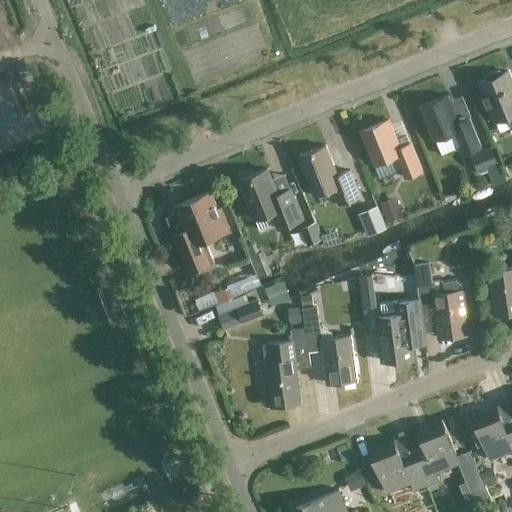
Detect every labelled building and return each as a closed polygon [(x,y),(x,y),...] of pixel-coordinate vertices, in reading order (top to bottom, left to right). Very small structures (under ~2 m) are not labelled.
[(486,80),(479,82),(484,94),(482,95),(487,106),(489,105),(496,123),(510,117),(511,120),(511,82),(507,71),(500,74),(499,70),(485,76),(486,80)] [(420,107),(434,141),(455,132),(464,154),(481,147),(469,117),(458,121),(448,95),(420,107)] [(388,119),(360,131),(374,165),(379,178),(402,169),(405,178),(422,171),(411,143),(400,148),(388,119)] [(299,156),(316,196),(333,189),(339,205),(360,196),(350,170),(337,175),(325,145),(299,156)] [(491,146),(471,154),(477,169),(486,166),(494,185),(505,180),(497,161),(491,146)] [(293,195),(280,200),(267,169),(239,180),(255,220),(272,213),(278,229),(303,219),(293,195)] [(185,230),(172,235),(185,268),(187,273),(212,263),(210,258),(203,240),(226,231),(210,192),(175,206),(185,230)] [(402,215),(394,196),(378,202),(386,222),(402,215)] [(300,227),(307,244),(320,239),(314,222),(300,227)] [(251,256),(260,277),(260,278),(271,273),(262,251),(251,256)] [(414,264),(419,299),(422,324),(423,324),(421,309),(434,307),(439,339),(469,335),(463,289),(462,290),(461,284),(456,280),(443,282),(442,280),(432,281),(429,262),(414,264)] [(511,266),(489,270),(495,315),(511,312),(511,266)] [(375,307),(373,286),(372,274),(358,277),(362,308),(375,307)] [(275,280),(258,287),(262,298),(279,291),(275,280)] [(245,293),(215,305),(215,306),(225,331),(263,315),(256,298),(249,301),(245,293)] [(311,297),(302,298),(303,307),(313,306),(311,297)] [(419,299),(404,301),(379,304),(381,316),(377,316),(383,362),(413,358),(408,326),(422,324),(419,299)] [(313,306),(303,307),(306,328),(309,352),(322,350),(327,384),(357,380),(351,335),(322,339),(320,326),(317,305),(313,306)] [(299,306),(287,307),(289,321),(301,320),(299,306)] [(262,343),(269,390),(263,390),(260,395),(261,404),(266,406),(271,406),(271,407),(301,403),(297,371),(311,369),(309,352),(306,328),(291,330),(292,339),(262,343)] [(511,424),(505,427),(497,406),(472,416),(490,459),(511,450),(511,424)] [(426,451),(414,455),(427,486),(440,481),(437,473),(460,464),(443,420),(418,430),(426,451)] [(414,491),(427,486),(414,455),(403,460),(395,439),(370,449),(387,493),(411,483),(414,491)] [(358,511),(357,509),(349,511),(348,511),(339,489),(296,507),(297,511),(358,511)]
